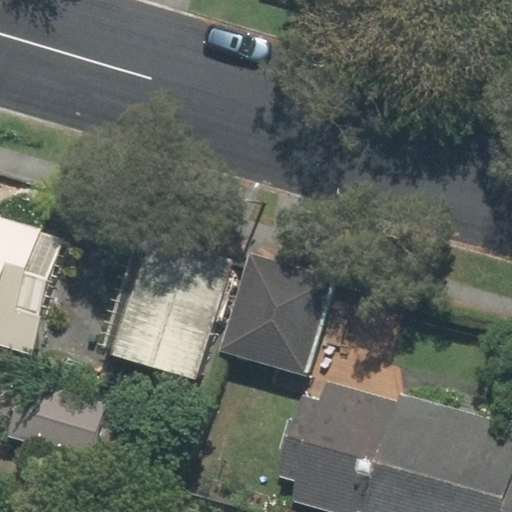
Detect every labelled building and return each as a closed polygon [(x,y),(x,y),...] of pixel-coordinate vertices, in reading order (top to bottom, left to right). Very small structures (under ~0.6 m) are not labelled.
[(44,216),(0,203),(0,338),(9,341),(44,216)] [(158,235),(123,359),(203,381),(238,258),(158,235)] [(511,511),(511,436),(321,376),(320,380),(284,493),(342,511),(511,511)] [(117,405),(38,383),(21,443),(100,465),(117,405)] [(0,391),(0,486),(25,399),(0,391)]
